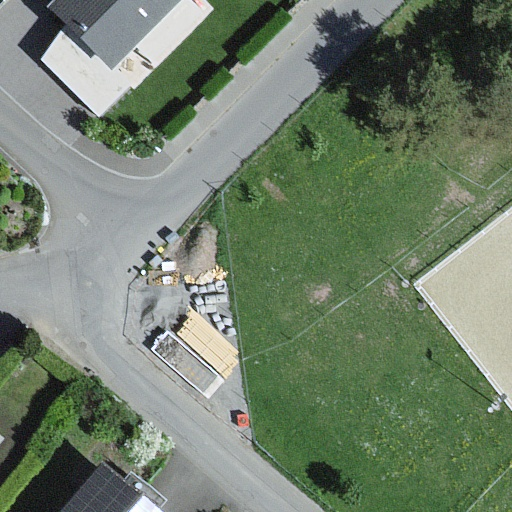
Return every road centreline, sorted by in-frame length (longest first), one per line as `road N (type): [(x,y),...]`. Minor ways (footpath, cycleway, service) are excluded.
road 1 (residential): [(126,238),(370,0)]
road 2 (residential): [(293,511),(122,368),(104,343),(93,290)]
road 3 (residential): [(126,238),(0,121)]
